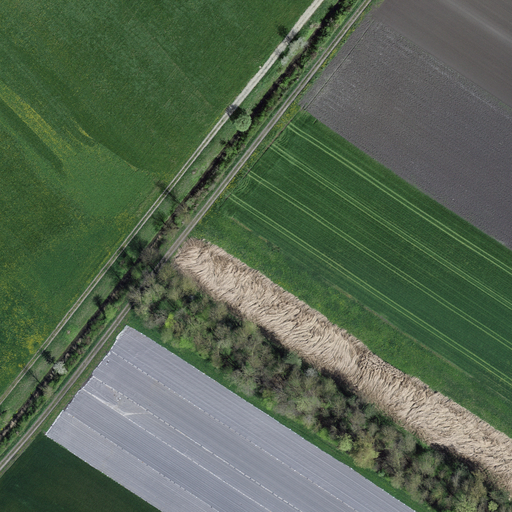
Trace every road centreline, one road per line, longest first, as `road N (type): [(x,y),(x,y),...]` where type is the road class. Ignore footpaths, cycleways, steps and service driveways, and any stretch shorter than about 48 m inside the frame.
road 1 (track): [(0,483),(43,439),(380,0)]
road 2 (track): [(310,0),(0,395)]
